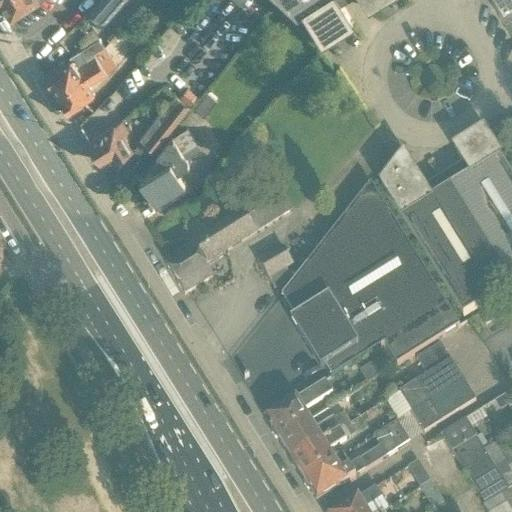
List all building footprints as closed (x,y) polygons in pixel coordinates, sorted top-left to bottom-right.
[(0,0),(0,2),(1,2),(11,17),(37,0),(0,0)] [(97,0),(91,8),(105,21),(124,0),(97,0)] [(282,0),(298,14),(305,9),(325,40),(326,39),(325,38),(353,20),(340,0),(282,0)] [(511,0),(501,0),(491,6),(511,41),(511,0)] [(55,84),(58,90),(111,56),(98,37),(70,55),(71,57),(59,65),(58,63),(44,72),(52,85),(55,84)] [(111,56),(58,90),(62,96),(60,97),(68,110),(82,102),(81,100),(94,92),(88,82),(116,65),(111,56)] [(187,87),(180,96),(191,104),(198,96),(187,87)] [(174,94),(140,138),(156,151),(191,107),(174,94)] [(116,158),(131,148),(122,133),(128,130),(127,129),(131,127),(129,123),(125,125),(121,119),(87,140),(99,159),(112,151),(116,158)] [(469,176),(449,189),(511,288),(511,287),(511,178),(482,132),(481,132),(482,134),(454,151),(469,176)] [(162,164),(140,177),(155,201),(172,190),(186,182),(178,169),(190,161),(186,155),(174,135),(173,135),(157,156),(162,164)] [(141,143),(130,150),(134,157),(145,150),(141,143)] [(511,288),(449,189),(430,201),(404,159),(405,158),(404,157),(381,187),(463,319),(511,288)] [(167,265),(166,266),(185,296),(188,294),(202,286),(212,279),(205,268),(204,266),(287,214),(293,211),(292,209),(275,184),(239,207),(242,211),(243,213),(190,245),(190,246),(192,249),(167,265)] [(371,188),(370,186),(285,295),(281,300),(295,321),(301,332),(325,370),(331,379),(331,380),(384,347),(397,368),(398,367),(427,349),(413,327),(446,306),(372,188),(371,188)] [(274,291),(292,281),(286,272),(293,268),(282,250),(257,264),(274,291)] [(427,349),(460,328),(446,306),(413,327),(427,349)] [(493,309),(478,318),(483,327),(499,317),(493,309)] [(416,361),(426,377),(450,363),(440,346),(416,361)] [(399,394),(412,415),(463,383),(450,363),(426,377),(426,378),(399,394)] [(276,441),(277,442),(310,422),(303,412),(332,394),(325,383),(266,421),(270,429),(272,432),(271,435),(274,440),(276,441)] [(463,383),(412,415),(424,435),(475,403),(463,383)] [(511,404),(507,396),(494,404),(500,413),(511,406),(511,404)] [(277,442),(290,462),(349,426),(343,416),(316,432),(310,422),(277,442)] [(441,437),(460,467),(484,452),(465,422),(441,437)] [(374,439),(387,459),(409,445),(396,425),(374,439)] [(290,462),(303,483),(335,463),(328,453),(356,436),(349,426),(290,462)] [(460,467),(473,487),(497,473),(507,466),(497,450),(487,456),(484,452),(460,467)] [(335,463),(303,483),(304,484),(303,487),(307,492),(310,492),(312,495),(318,502),(335,492),(366,472),(359,462),(349,468),(343,458),(335,463)] [(497,473),(473,487),(481,499),(504,484),(509,492),(511,490),(511,489),(511,463),(508,466),(497,473)] [(422,491),(431,485),(419,464),(409,469),(422,491)] [(422,491),(434,511),(443,506),(431,485),(422,491)] [(345,510),(340,511),(363,511),(382,500),(376,490),(345,510)] [(482,508),(484,511),(511,511),(511,491),(511,490),(509,492),(482,508)]
